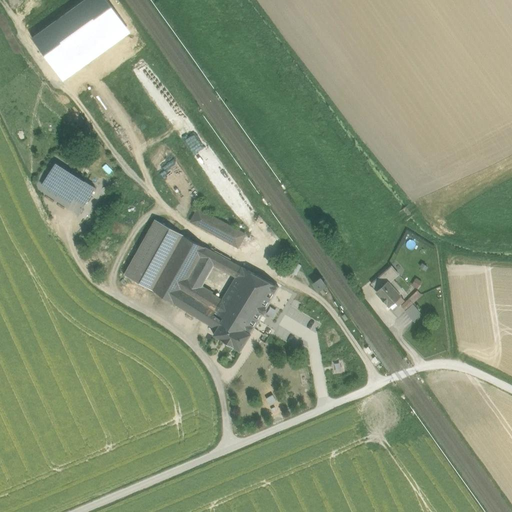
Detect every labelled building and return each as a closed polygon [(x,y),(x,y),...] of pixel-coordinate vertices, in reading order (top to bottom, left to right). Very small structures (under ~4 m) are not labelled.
[(181,143),(202,134),(198,126),(189,130),(179,109),(167,115),(181,143)] [(173,157),(157,167),(173,193),(189,184),(173,157)] [(71,203),(82,186),(53,168),(42,185),(71,203)] [(251,237),(203,211),(195,227),(242,252),(251,237)] [(242,352),(279,286),(159,219),(126,277),(217,328),(212,336),(242,352)] [(391,266),(371,284),(378,291),(377,292),(389,306),(394,301),(398,305),(404,300),(389,283),(399,275),(391,266)] [(411,284),(418,288),(422,281),(415,277),(411,284)] [(327,287),(322,279),(314,284),(319,292),(327,287)] [(421,296),(417,292),(402,306),(415,320),(422,313),(413,303),(421,296)] [(312,328),(317,331),(322,324),(317,320),(312,328)] [(332,361),(333,373),(344,372),(344,361),(332,361)]
